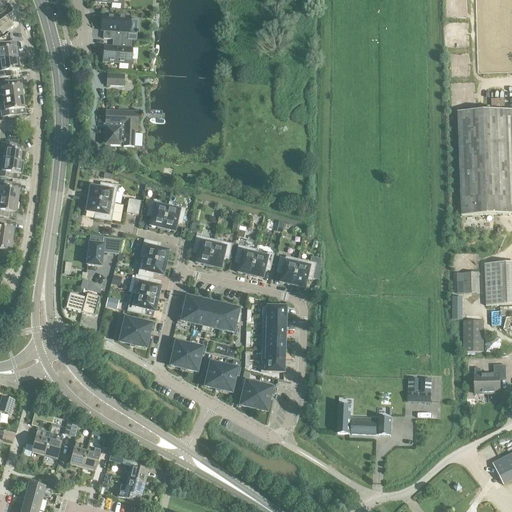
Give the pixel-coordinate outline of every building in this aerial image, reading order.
[(95,0),(95,3),(111,4),(111,9),(123,10),(124,0),(95,0)] [(102,16),(101,32),(103,32),(103,40),(109,40),(113,40),(128,41),(128,34),(129,34),(130,18),(102,16)] [(0,28),(10,21),(6,17),(0,21),(0,28)] [(0,31),(2,34),(13,26),(10,21),(0,28),(0,31)] [(104,47),(103,63),(119,64),(118,69),(130,69),(132,49),(131,49),(132,41),(128,41),(113,40),(112,48),(104,47)] [(6,49),(5,43),(0,43),(0,61),(17,59),(15,47),(6,49)] [(0,79),(10,78),(9,72),(19,71),(17,59),(0,61),(0,79)] [(123,87),(124,76),(107,75),(106,87),(123,87)] [(11,87),(11,82),(0,83),(0,89),(1,89),(3,100),(22,98),(21,86),(11,87)] [(8,117),(15,116),(15,111),(24,109),(22,98),(3,100),(4,112),(1,112),(2,118),(8,117)] [(458,112),(462,216),(511,214),(511,110),(502,111),(502,100),(491,100),(491,111),(458,112)] [(137,133),(137,126),(138,113),(106,112),(104,146),(134,148),(134,133),(137,133)] [(23,164),(24,152),(15,151),(16,145),(11,144),(2,143),(1,149),(5,150),(3,161),(23,164)] [(23,164),(3,161),(0,160),(0,178),(11,180),(12,174),(21,175),(23,164)] [(0,200),(17,203),(19,191),(10,190),(11,184),(0,182),(0,200)] [(89,196),(88,200),(114,205),(118,187),(100,183),(99,189),(90,188),(89,195),(89,196)] [(15,214),(17,203),(0,200),(0,217),(6,219),(6,213),(15,214)] [(87,205),(86,212),(95,214),(93,220),(111,223),(114,205),(88,200),(87,204),(87,205)] [(129,200),(126,214),(132,215),(135,201),(129,200)] [(135,201),(132,215),(138,216),(141,202),(135,201)] [(150,202),(147,214),(152,216),(150,227),(157,229),(158,229),(162,230),(168,206),(150,202)] [(168,206),(162,230),(166,231),(167,231),(174,233),(177,221),(183,223),(186,210),(180,209),(181,204),(169,202),(168,206)] [(0,239),(12,241),(13,229),(4,228),(5,222),(0,221),(0,239)] [(192,225),(190,233),(196,235),(198,227),(192,225)] [(506,235),(506,230),(502,227),(498,229),(497,234),(501,237),(506,235)] [(196,237),(192,254),(193,254),(193,251),(198,253),(196,264),(203,266),(204,266),(208,267),(214,241),(196,237)] [(10,253),(12,241),(0,239),(0,257),(1,251),(10,253)] [(86,252),(85,260),(87,260),(87,266),(101,268),(102,252),(106,253),(106,254),(116,255),(118,256),(119,254),(122,241),(119,241),(103,239),(102,246),(89,244),(88,252),(86,252)] [(143,246),(140,258),(142,259),(142,258),(145,258),(166,263),(167,260),(167,259),(169,251),(157,249),(159,244),(161,244),(162,244),(144,240),(143,246)] [(214,241),(208,267),(212,268),(213,268),(220,270),(223,258),(228,259),(227,262),(228,262),(232,245),(214,241)] [(238,246),(234,264),(235,261),(238,262),(240,262),(237,273),(240,274),(245,275),(245,276),(245,275),(250,276),(255,253),(256,253),(256,251),(257,244),(246,241),(245,248),(240,247),(238,246)] [(255,253),(250,276),(254,278),(255,278),(262,279),(265,268),(270,269),(269,272),(270,272),(274,255),(267,253),(266,256),(256,253),(255,253)] [(279,258),(276,274),(277,274),(277,271),(282,272),(280,283),(287,285),(287,286),(287,285),(292,286),(298,260),(286,257),(285,259),(279,258)] [(139,270),(138,276),(150,278),(151,274),(163,277),(164,269),(165,269),(165,268),(166,263),(145,258),(142,258),(142,259),(140,270),(139,270)] [(298,260),(292,286),(296,287),(296,288),(297,288),(297,287),(304,289),(307,278),(312,279),(311,282),(312,282),(312,279),(319,280),(320,267),(320,265),(316,264),(298,260)] [(487,307),(511,306),(511,263),(486,264),(487,307)] [(466,294),(481,294),(480,274),(465,274),(466,294)] [(136,275),(132,293),(157,299),(158,296),(159,296),(159,294),(160,288),(160,287),(149,285),(150,280),(150,279),(150,278),(138,276),(136,275)] [(113,277),(111,285),(118,286),(120,278),(113,277)] [(89,282),(87,291),(100,294),(102,286),(89,282)] [(318,292),(319,287),(314,286),(314,290),(311,290),(310,294),(317,296),(318,292)] [(132,293),(127,312),(144,316),(145,316),(142,315),(143,310),(154,313),(156,305),(157,303),(156,303),(157,299),(132,293)] [(70,296),(66,309),(94,317),(99,299),(87,295),(85,301),(70,296)] [(179,314),(177,323),(181,324),(181,322),(233,334),(232,336),(236,337),(238,328),(234,327),(235,324),(239,325),(241,315),(237,314),(238,310),(228,308),(228,307),(223,306),(222,307),(203,302),(203,301),(197,300),(197,301),(187,298),(186,302),(182,301),(180,311),(184,311),(183,315),(179,314)] [(263,307),(262,318),(266,318),(285,319),(286,315),(286,314),(286,308),(279,308),(275,308),(263,307)] [(493,328),(504,328),(504,317),(511,316),(511,309),(503,310),(503,314),(493,315),(493,328)] [(122,316),(119,326),(123,327),(119,343),(130,345),(130,346),(135,348),(136,347),(146,349),(148,337),(149,333),(153,334),(155,324),(151,323),(151,326),(125,320),(126,317),(122,316)] [(262,319),(262,329),(266,329),(285,330),(285,324),(286,324),(285,324),(285,319),(266,318),(266,319),(262,319)] [(484,354),(485,322),(466,322),(465,354),(484,354)] [(262,329),(262,340),(285,341),(285,336),(285,330),(266,329),(262,329)] [(196,338),(194,345),(202,347),(206,348),(207,342),(203,342),(204,340),(196,338)] [(499,340),(499,339),(486,338),(485,353),(489,353),(489,354),(500,355),(500,348),(501,348),(501,345),(500,345),(500,343),(501,343),(501,340),(499,340)] [(173,354),(170,367),(180,369),(186,371),(196,373),(200,356),(204,357),(205,354),(206,348),(202,347),(202,349),(176,343),(176,341),(173,340),(170,349),(174,350),(173,354)] [(262,340),(261,351),(284,352),(284,346),(285,346),(285,345),(285,341),(262,340)] [(261,351),(261,362),(284,362),(284,358),(285,357),(284,357),(284,352),(261,351)] [(209,371),(205,387),(215,390),(215,391),(220,392),(221,392),(221,391),(231,393),(235,377),(239,378),(241,368),(237,367),(236,370),(210,364),(211,361),(207,360),(205,370),(209,371)] [(261,362),(261,373),(284,374),(284,368),(284,367),(284,362),(261,362)] [(489,395),(502,395),(502,378),(508,378),(508,367),(496,367),(496,376),(489,376),(489,395)] [(483,376),(483,370),(477,370),(477,376),(476,376),(476,395),(489,395),(489,376),(483,376)] [(244,390),(240,406),(250,409),(250,410),(255,411),(256,411),(256,410),(266,413),(269,400),(270,396),(274,397),(276,387),(272,387),(272,389),(246,383),(246,380),(242,380),(240,389),(244,390)] [(408,403),(431,404),(432,380),(424,380),(424,394),(416,394),(416,380),(409,380),(408,403)] [(10,416),(14,402),(2,399),(0,404),(0,419),(2,413),(10,416)] [(351,407),(339,407),(338,435),(391,437),(391,420),(379,419),(379,424),(350,423),(351,407)] [(52,423),(53,418),(40,414),(35,413),(31,427),(37,428),(39,420),(52,423)] [(70,437),(73,423),(67,422),(64,435),(70,437)] [(75,438),(79,425),(73,423),(70,437),(75,438)] [(44,457),(48,440),(41,439),(43,433),(37,432),(31,453),(44,457)] [(108,450),(111,436),(105,435),(102,448),(108,450)] [(57,460),(62,438),(56,437),(55,442),(48,440),(44,457),(57,460)] [(82,469),(86,452),(80,450),(81,446),(75,444),(69,466),(82,469)] [(95,472),(100,451),(94,449),(93,454),(86,452),(82,469),(95,472)] [(122,465),(124,459),(110,455),(109,461),(122,465)] [(511,455),(494,465),(505,486),(511,482),(511,455)] [(144,485),(147,472),(126,467),(124,472),(129,474),(127,481),(144,485)] [(107,490),(111,476),(105,475),(102,489),(107,490)] [(141,498),(144,485),(127,481),(125,488),(120,486),(117,499),(133,503),(135,496),(141,498)] [(42,500),(45,488),(28,484),(25,496),(42,500)] [(457,493),(462,489),(458,484),(453,488),(457,493)] [(38,511),(42,500),(25,496),(22,508),(38,511)]
